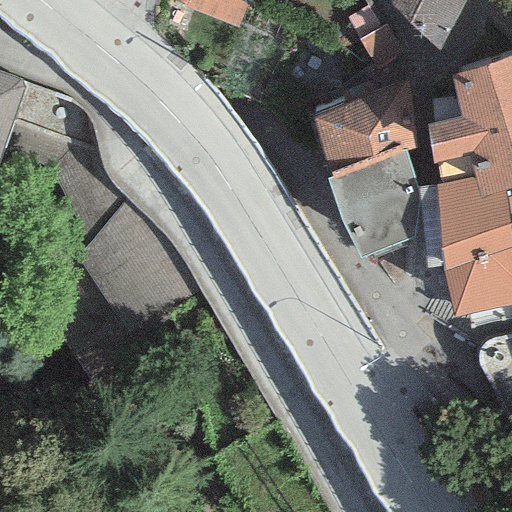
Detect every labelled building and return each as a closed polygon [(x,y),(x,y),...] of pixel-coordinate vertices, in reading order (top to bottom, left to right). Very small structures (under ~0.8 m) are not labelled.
[(231,0),(175,0),(183,5),(236,28),(245,7),(231,0)] [(389,0),(387,5),(437,51),(464,0),(389,0)] [(366,7),(346,18),(377,71),(400,55),(384,26),(378,29),(366,7)] [(511,56),(450,77),(458,118),(427,126),(431,165),(437,163),(440,185),(472,178),(477,203),(503,193),(511,190),(511,56)] [(0,158),(25,82),(0,73),(0,158)] [(405,82),(312,118),(328,179),(404,151),(414,147),(405,82)] [(415,189),(404,151),(328,179),(325,180),(341,224),(360,259),(412,242),(415,189)] [(511,239),(511,240),(503,193),(477,203),(472,178),(440,185),(434,186),(442,273),(453,319),(511,305),(511,239)] [(133,331),(174,303),(117,220),(76,247),(133,331)]
